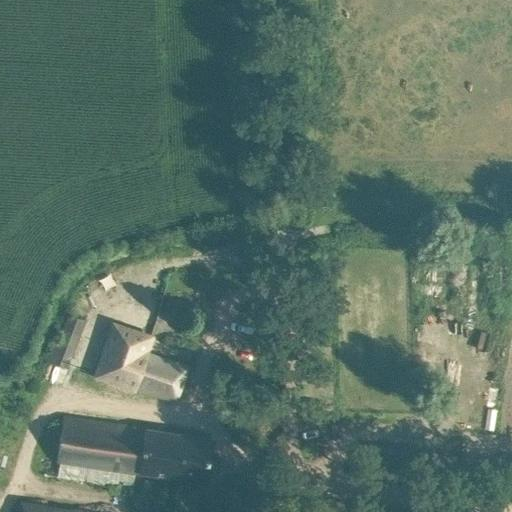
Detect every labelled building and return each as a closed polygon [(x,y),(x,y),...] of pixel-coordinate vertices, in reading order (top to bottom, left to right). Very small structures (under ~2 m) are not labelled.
[(43,362),(63,369),(80,322),(61,315),(43,362)] [(177,403),(190,364),(180,361),(148,351),(153,336),(114,322),(98,368),(103,372),(104,373),(136,384),(135,389),(177,403)] [(493,431),(496,410),(487,409),(484,429),(493,431)] [(204,480),(211,436),(137,427),(138,424),(64,415),(58,457),(204,480)] [(97,511),(21,499),(19,511),(97,511)]
